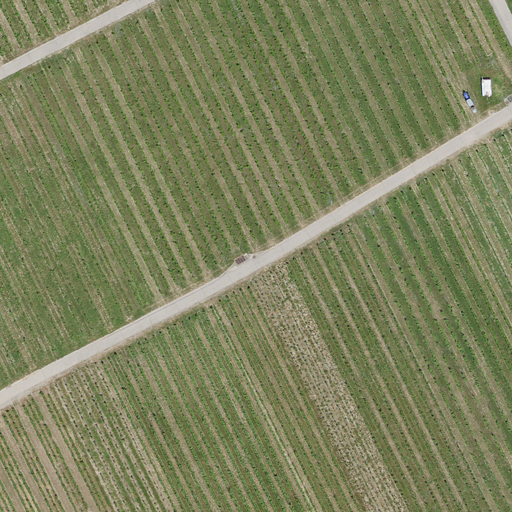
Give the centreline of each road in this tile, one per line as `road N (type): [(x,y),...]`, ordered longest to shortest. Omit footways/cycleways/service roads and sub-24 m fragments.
road 1 (track): [(0,399),(511,107)]
road 2 (track): [(142,0),(0,71)]
